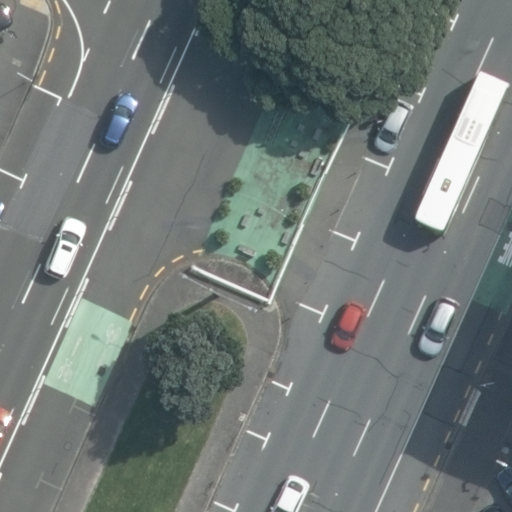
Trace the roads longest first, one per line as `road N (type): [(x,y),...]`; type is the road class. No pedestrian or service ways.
road 1 (trunk): [(511,82),(320,511)]
road 2 (primary): [(0,382),(173,1)]
